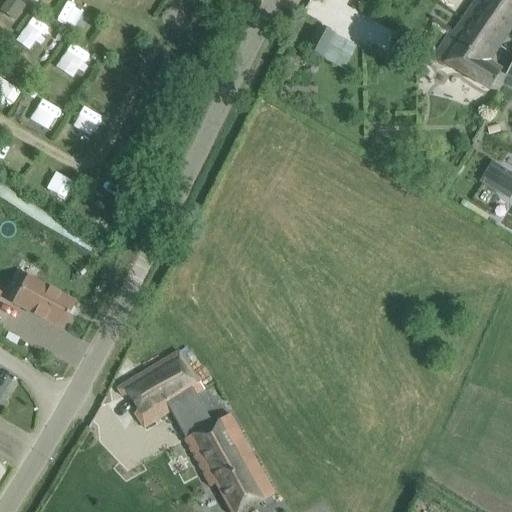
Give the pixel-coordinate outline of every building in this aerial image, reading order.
[(15,0),(9,0),(2,10),(15,19),(24,6),(15,0)] [(511,0),(475,0),(461,21),(498,46),(511,24),(511,0)] [(488,60),(498,46),(461,21),(454,33),(451,31),(433,57),(486,92),(501,69),(488,60)] [(306,50),(320,57),(332,34),(319,26),(306,50)] [(511,173),(492,161),(479,181),(502,195),(511,178),(511,173)] [(102,234),(121,209),(107,198),(88,223),(102,234)] [(75,304),(57,294),(26,277),(12,303),(61,329),(75,304)] [(118,389),(144,428),(169,411),(185,440),(184,440),(210,487),(215,485),(230,511),(243,511),(274,495),(256,462),(230,414),(213,423),(195,393),(203,388),(188,366),(177,349),(118,389)]
